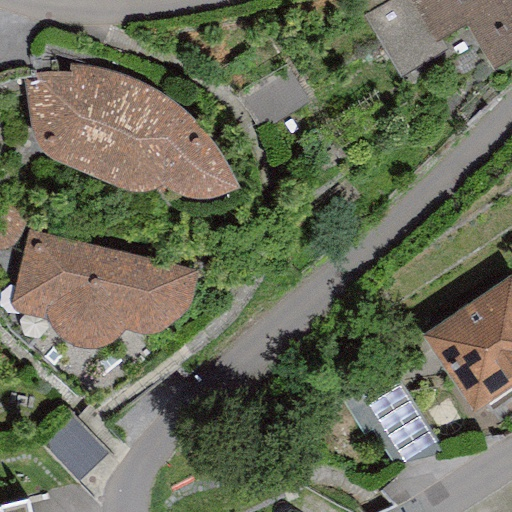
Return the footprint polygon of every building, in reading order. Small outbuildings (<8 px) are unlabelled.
[(511,64),(511,0),(390,0),(364,14),(400,77),(441,54),(435,44),(466,27),(493,75),(511,64)] [(223,204),(239,199),(227,179),(220,161),(209,145),(191,123),(178,110),(163,100),(144,87),(124,80),(103,72),(87,70),(71,70),(70,77),(35,75),(36,83),(25,83),(31,134),(34,147),(39,154),(46,160),(55,166),(120,194),(132,198),(140,199),(148,198),(158,193),(163,190),(168,195),(176,200),(188,205),(196,208),(209,207),(223,204)] [(119,344),(123,335),(161,341),(188,325),(199,277),(30,234),(10,311),(47,322),(50,329),(57,340),(67,347),(76,353),(90,356),(100,354),(111,350),(119,344)] [(418,343),(472,423),(511,396),(511,282),(511,281),(418,343)] [(442,452),(394,378),(342,400),(388,469),(442,452)] [(109,454),(66,411),(36,440),(80,484),(109,454)]
